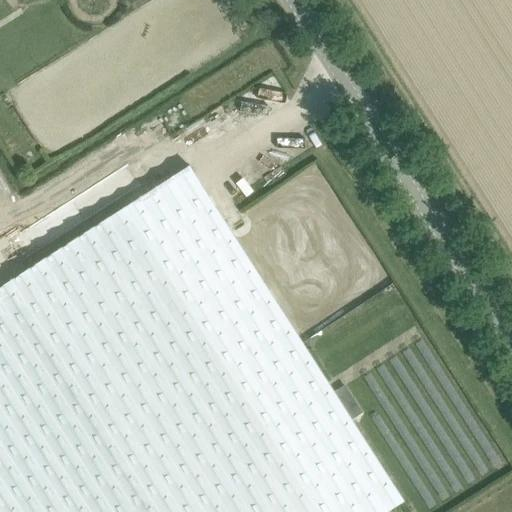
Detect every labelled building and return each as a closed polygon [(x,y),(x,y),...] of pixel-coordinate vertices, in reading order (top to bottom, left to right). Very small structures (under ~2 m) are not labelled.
[(234,136),(259,123),(253,111),(228,123),(234,136)] [(300,125),(282,136),(295,158),(313,148),(300,125)] [(211,136),(189,141),(192,156),(215,151),(211,136)] [(0,511),(388,511),(404,503),(189,167),(136,202),(52,255),(16,278),(0,288),(0,511)] [(232,173),(210,182),(218,202),(240,193),(232,173)] [(0,288),(16,278),(28,270),(6,237),(16,230),(0,205),(0,288)]
